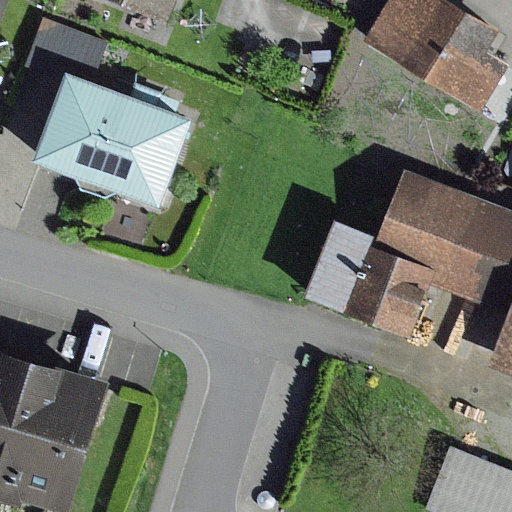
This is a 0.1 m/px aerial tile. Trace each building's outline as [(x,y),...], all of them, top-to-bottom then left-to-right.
[(178,0),(92,0),(167,29),(178,0)] [(441,0),(388,0),(362,43),(479,116),(508,69),(485,57),(498,34),(441,0)] [(41,21),(25,69),(50,79),(57,61),(97,76),(108,45),(41,21)] [(192,125),(64,79),(31,167),(159,213),(192,125)] [(511,305),(511,215),(403,174),(375,239),(370,250),(437,275),(432,287),(507,317),(511,305)] [(301,300),(410,344),(432,287),(437,275),(370,250),(375,239),(335,222),(301,300)] [(511,305),(507,317),(487,371),(511,380),(511,305)] [(70,511),(106,388),(0,358),(0,502),(32,511),(70,511)] [(511,511),(511,473),(449,449),(426,511),(427,511),(511,511)]
